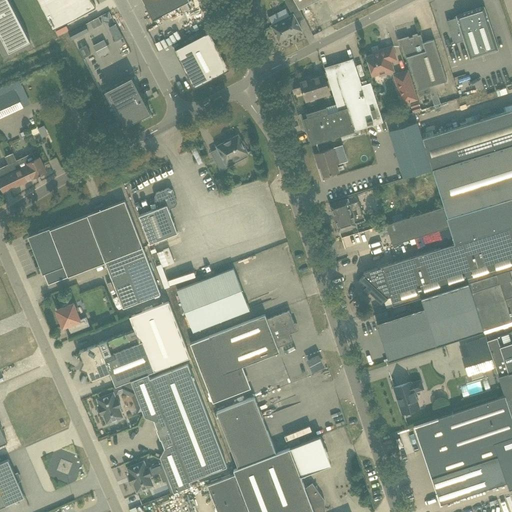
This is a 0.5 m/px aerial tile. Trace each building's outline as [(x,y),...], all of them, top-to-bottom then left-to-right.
[(0,0),(0,34),(9,52),(30,41),(9,0),(0,0)] [(96,6),(92,0),(38,0),(53,28),(96,6)] [(190,1),(188,0),(142,0),(145,5),(153,21),(162,16),(190,1)] [(294,0),(285,0),(291,12),(299,8),(294,0)] [(456,17),(447,21),(454,43),(464,40),(470,59),(499,50),(484,6),(456,15),(456,17)] [(269,17),(273,24),(271,25),(276,35),(274,36),(277,41),(278,40),(279,41),(288,37),(288,38),(294,36),(293,34),(302,30),(297,21),(293,14),(289,16),(286,8),(269,17)] [(210,31),(174,50),(187,74),(186,75),(188,77),(189,77),(190,79),(189,80),(190,82),(191,81),(195,87),(214,78),(218,76),(217,76),(230,69),(210,31)] [(447,80),(434,39),(423,42),(421,34),(400,41),(405,58),(408,57),(418,90),(447,80)] [(373,52),(374,54),(366,56),(372,73),(385,69),(386,74),(394,71),(391,62),(397,60),(392,46),(373,52)] [(307,117),(303,119),(307,131),(310,130),(315,143),(383,121),(370,82),(362,85),(355,65),(327,74),(339,111),(329,114),(327,107),(306,114),(307,117)] [(146,103),(127,67),(100,82),(123,127),(142,117),(142,118),(152,113),(147,103),(146,103)] [(408,69),(392,74),(402,105),(418,100),(408,69)] [(306,99),(329,92),(324,75),(310,80),(309,77),(291,82),(295,93),(303,91),(306,99)] [(15,88),(0,94),(0,117),(23,107),(15,88)] [(507,91),(506,89),(506,88),(505,88),(499,90),(496,91),(498,96),(507,94),(507,91)] [(418,101),(410,104),(413,112),(421,109),(418,101)] [(511,144),(511,110),(423,138),(432,168),(433,169),(511,144)] [(390,119),(391,116),(383,112),(381,116),(383,121),(390,119)] [(432,168),(423,138),(418,122),(389,131),(403,178),(432,168)] [(238,135),(216,146),(222,156),(215,160),(220,171),(228,167),(226,164),(233,160),(232,158),(247,151),(245,147),(245,145),(245,143),(243,141),(241,140),(238,135)] [(444,206),(450,226),(509,209),(506,199),(511,197),(511,144),(433,169),(444,206)] [(334,148),(315,154),(317,163),(319,162),(324,176),(338,172),(336,164),(339,163),(334,148)] [(34,177),(46,172),(39,156),(27,161),(25,158),(0,169),(0,185),(3,192),(34,177)] [(219,189),(224,186),(220,178),(215,180),(219,189)] [(158,208),(139,215),(150,243),(178,232),(169,209),(175,206),(177,202),(173,190),(168,188),(156,192),(154,197),(158,208)] [(330,205),(338,231),(356,225),(355,222),(364,219),(358,202),(350,205),(348,199),(330,205)] [(40,261),(38,262),(43,274),(44,273),(48,283),(105,261),(143,247),(125,200),(50,229),(50,227),(38,231),(39,233),(30,237),(40,261)] [(392,244),(450,226),(444,206),(386,224),(392,244)] [(469,282),(496,274),(509,270),(511,268),(511,231),(510,226),(511,225),(511,218),(509,209),(450,226),(455,243),(469,282)] [(469,282),(455,243),(364,272),(364,274),(358,281),(365,288),(363,290),(366,294),(368,291),(382,304),(388,297),(390,296),(393,306),(469,282)] [(161,294),(143,247),(105,261),(123,308),(161,294)] [(168,247),(156,253),(162,266),(174,261),(168,247)] [(249,310),(233,268),(177,290),(193,332),(249,310)] [(469,282),(421,297),(424,307),(430,326),(436,345),(484,329),(511,320),(511,279),(509,270),(496,274),(469,282)] [(123,383),(130,381),(148,374),(191,357),(169,302),(130,317),(135,329),(99,343),(110,373),(115,386),(123,383)] [(80,320),(73,303),(68,305),(67,304),(63,306),(63,307),(57,310),(63,327),(68,325),(71,333),(89,325),(86,317),(80,320)] [(430,326),(424,307),(376,321),(382,340),(430,326)] [(241,391),(233,370),(279,352),(278,347),(292,341),(289,333),(294,323),(289,310),(267,319),(265,314),(190,343),(213,402),(241,391)] [(436,345),(430,326),(382,340),(388,359),(436,345)] [(511,343),(500,347),(497,338),(487,341),(489,348),(496,367),(506,396),(416,425),(416,424),(414,425),(416,432),(436,492),(440,505),(442,504),(442,503),(506,482),(509,489),(511,488),(511,343)] [(79,351),(84,362),(81,367),(87,370),(91,381),(110,373),(99,343),(79,351)] [(496,367),(489,348),(462,357),(468,375),(496,367)] [(188,364),(149,378),(148,374),(130,381),(132,386),(144,416),(156,421),(156,425),(156,427),(157,429),(159,434),(160,437),(162,440),(166,445),(159,457),(171,487),(173,492),(190,486),(189,481),(227,466),(188,364)] [(125,389),(132,386),(130,381),(123,383),(125,389)] [(411,384),(411,382),(394,387),(394,388),(395,387),(399,398),(398,399),(402,413),(419,409),(414,392),(423,389),(421,381),(411,384)] [(112,421),(116,422),(117,419),(123,416),(119,408),(121,407),(118,399),(116,399),(113,392),(97,399),(100,406),(98,406),(101,415),(103,414),(107,423),(112,421)] [(238,468),(276,453),(254,397),(217,412),(238,468)] [(325,511),(324,499),(312,483),(305,488),(290,447),(276,453),(238,468),(234,470),(235,474),(249,511),(325,511)] [(15,474),(8,459),(0,462),(0,507),(24,496),(18,482),(20,481),(17,473),(15,474)] [(144,461),(128,467),(130,474),(128,475),(132,483),(134,483),(137,491),(142,489),(146,491),(148,487),(153,485),(150,477),(151,476),(148,467),(146,468),(144,461)] [(249,511),(235,474),(207,485),(217,511),(249,511)]
